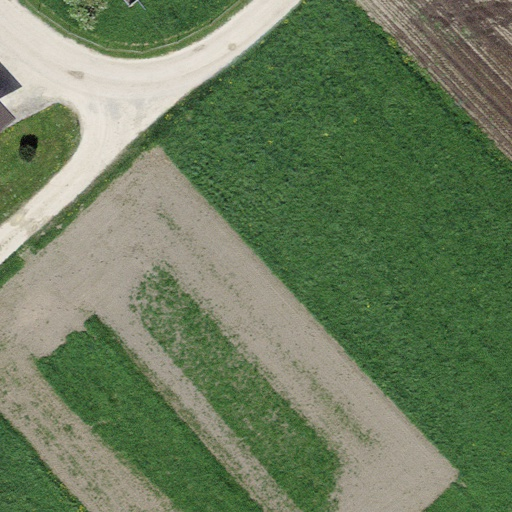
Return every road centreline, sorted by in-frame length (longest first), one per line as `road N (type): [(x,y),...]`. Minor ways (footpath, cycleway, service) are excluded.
road 1 (track): [(143,114),(0,246)]
road 2 (track): [(143,114),(32,39),(0,0)]
road 3 (track): [(269,0),(143,114)]
